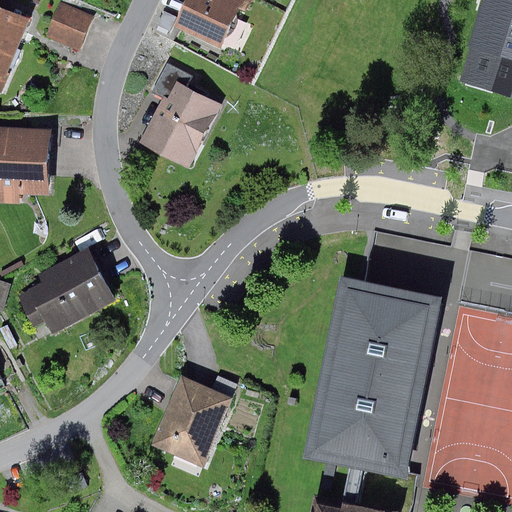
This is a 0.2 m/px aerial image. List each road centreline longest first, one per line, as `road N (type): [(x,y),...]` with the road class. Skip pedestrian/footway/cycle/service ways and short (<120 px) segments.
road 1 (residential): [(191,298),(255,224),(311,195),(395,191),(511,214)]
road 2 (residential): [(191,298),(149,248),(116,178),(115,87),(149,0)]
road 3 (residential): [(85,414),(141,367),(191,298)]
road 4 (residential): [(159,511),(118,486),(85,414)]
